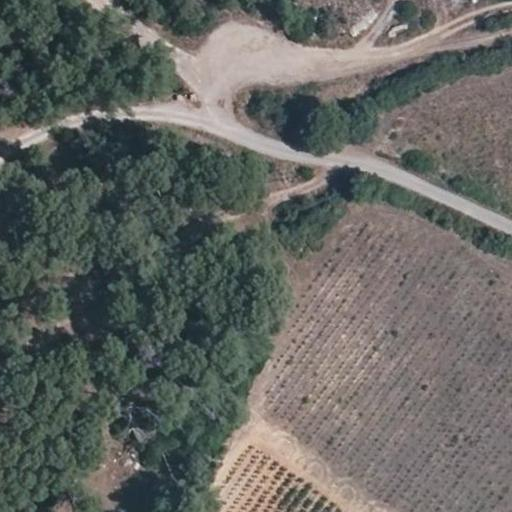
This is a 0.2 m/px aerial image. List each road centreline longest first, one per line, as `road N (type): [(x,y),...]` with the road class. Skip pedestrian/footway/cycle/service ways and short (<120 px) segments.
road 1 (unclassified): [(511,229),(371,168),(273,150),(185,116),(127,112),(0,141)]
road 2 (track): [(511,32),(216,90)]
road 3 (track): [(99,0),(216,90),(223,130)]
